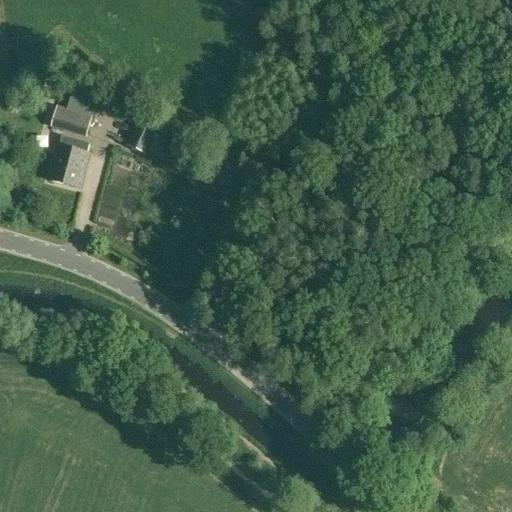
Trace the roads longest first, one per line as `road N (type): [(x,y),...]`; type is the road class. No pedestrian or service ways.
road 1 (tertiary): [(397,511),(184,322),(80,263),(0,238)]
road 2 (track): [(511,70),(313,175),(184,322)]
